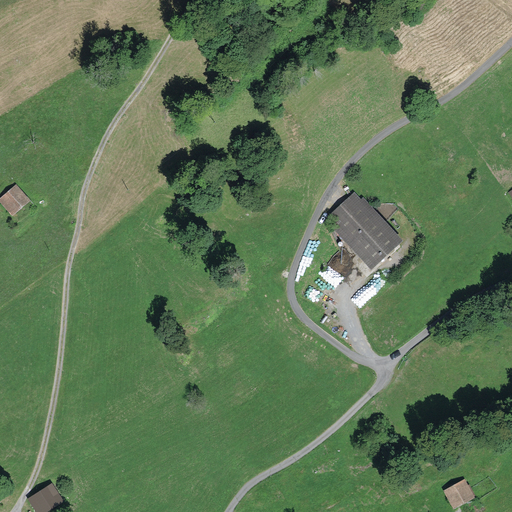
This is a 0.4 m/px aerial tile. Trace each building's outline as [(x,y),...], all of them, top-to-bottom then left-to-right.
[(0,200),(0,201),(10,213),(26,201),(15,188),(0,200)] [(396,242),(354,196),(330,218),(372,263),(396,242)] [(306,304),(322,314),(340,286),(324,275),(306,304)] [(446,492),(453,505),(471,496),(464,482),(446,492)] [(51,487),(31,500),(38,511),(41,511),(60,500),(51,487)]
